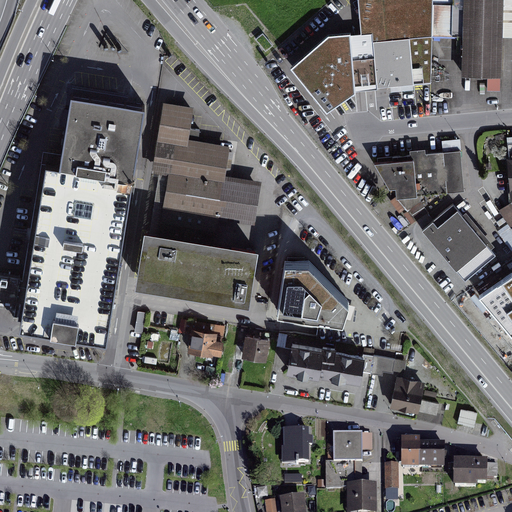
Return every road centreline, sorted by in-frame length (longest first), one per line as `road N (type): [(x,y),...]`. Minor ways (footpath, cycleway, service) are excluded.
road 1 (secondary): [(511,402),(297,146)]
road 2 (residential): [(232,395),(490,448)]
road 3 (residential): [(0,359),(232,395)]
road 4 (secondary): [(150,0),(225,85),(297,146)]
road 5 (secondary): [(297,146),(180,0)]
road 6 (residential): [(511,116),(331,132)]
road 7 (primary): [(0,137),(56,2)]
